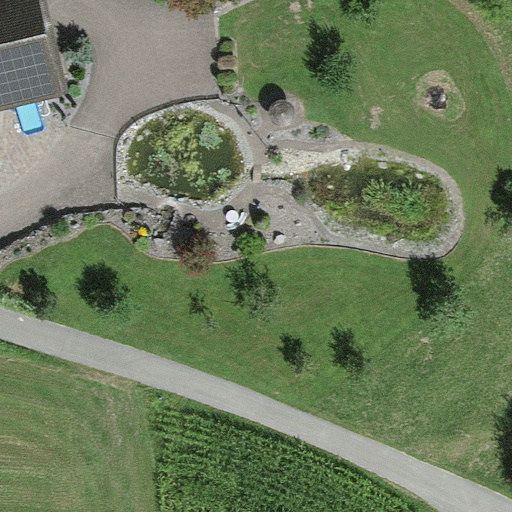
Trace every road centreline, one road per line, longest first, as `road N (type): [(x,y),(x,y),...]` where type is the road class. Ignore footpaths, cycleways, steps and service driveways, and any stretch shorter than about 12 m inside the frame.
road 1 (track): [(0,332),(412,474)]
road 2 (track): [(493,511),(412,474),(451,511)]
